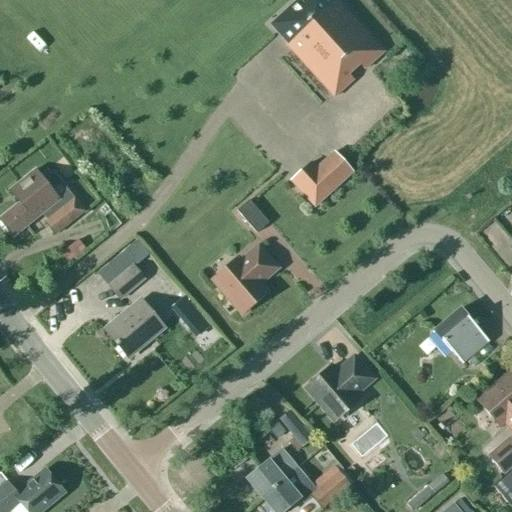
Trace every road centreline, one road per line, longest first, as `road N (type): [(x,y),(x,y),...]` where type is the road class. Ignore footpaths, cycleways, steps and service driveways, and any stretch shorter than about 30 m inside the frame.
road 1 (residential): [(511,313),(459,251),(437,236),(409,240),(134,468)]
road 2 (tertiary): [(134,468),(0,303)]
